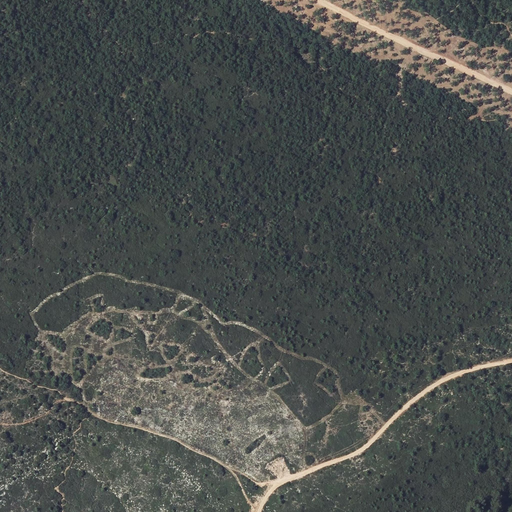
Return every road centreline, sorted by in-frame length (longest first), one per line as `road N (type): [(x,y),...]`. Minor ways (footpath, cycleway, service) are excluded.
road 1 (track): [(511,361),(491,359),(449,375),(358,453),(276,483),(256,511)]
road 2 (track): [(321,0),(511,90)]
